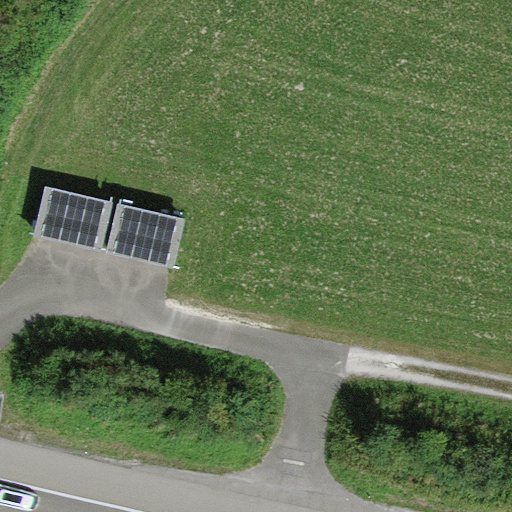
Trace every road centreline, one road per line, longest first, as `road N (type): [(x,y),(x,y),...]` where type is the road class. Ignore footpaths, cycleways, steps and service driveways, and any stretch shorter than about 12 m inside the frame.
road 1 (track): [(0,323),(43,297),(71,298),(511,388)]
road 2 (track): [(317,354),(284,511)]
